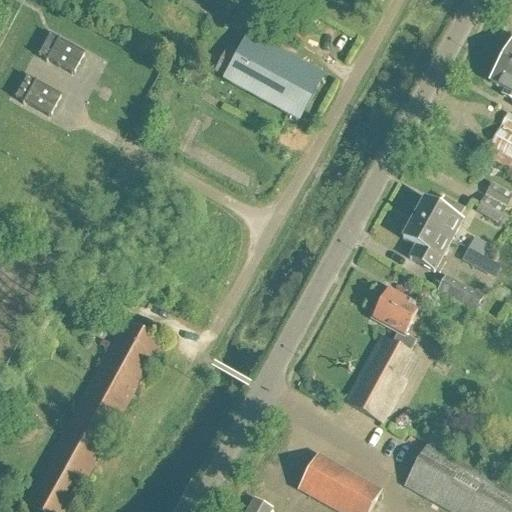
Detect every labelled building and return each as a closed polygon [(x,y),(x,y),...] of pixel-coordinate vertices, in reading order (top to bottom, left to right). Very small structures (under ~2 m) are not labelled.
[(73,77),(84,56),(51,37),(39,57),(73,77)] [(224,53),(212,76),(299,124),(323,79),(249,39),(237,60),(224,53)] [(511,47),(502,64),(511,69),(511,47)] [(511,69),(502,64),(490,86),(505,94),(502,99),(511,104),(511,69)] [(51,119),(62,99),(27,80),(16,99),(51,119)] [(488,150),(511,163),(511,119),(507,117),(488,150)] [(476,212),(497,225),(511,200),(511,196),(492,185),(476,212)] [(414,223),(452,243),(463,223),(460,222),(465,213),(443,201),(439,210),(425,202),(414,223)] [(441,263),(452,243),(414,223),(403,243),(416,250),(410,262),(434,276),(435,274),(439,276),(445,265),(441,263)] [(469,252),(483,260),(489,249),(475,242),(469,252)] [(477,271),(483,260),(469,252),(463,264),(477,271)] [(436,294),(474,314),(482,298),(445,278),(436,294)] [(381,341),(346,406),(383,427),(419,361),(410,357),(416,344),(405,338),(421,310),(389,292),(372,322),(399,337),(393,348),(381,341)] [(30,511),(70,511),(162,345),(125,325),(24,508),(30,511)] [(511,511),(511,488),(431,443),(404,490),(442,511),(511,511)] [(329,511),(372,511),(382,494),(319,458),(298,494),(329,511)] [(271,511),(255,503),(250,511),(271,511)]
